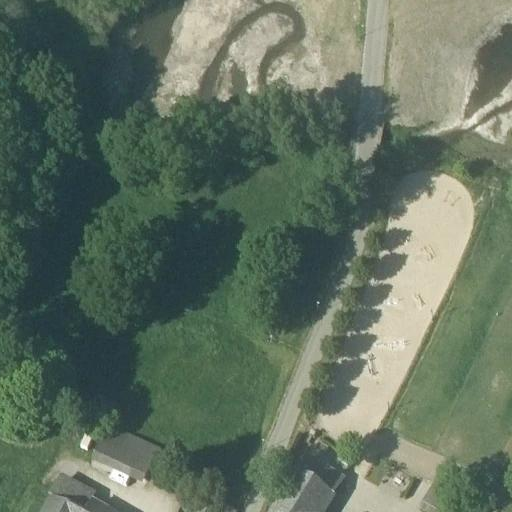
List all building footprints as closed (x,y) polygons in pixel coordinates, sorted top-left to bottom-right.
[(159,453),(107,430),(94,460),(146,483),(159,453)] [(342,482),(307,460),(297,476),(332,497),(342,482)] [(323,511),(332,497),(297,476),(274,511),(323,511)] [(95,501),(60,483),(51,502),(71,511),(89,511),(92,506),(95,501)] [(452,511),(459,500),(435,485),(420,510),(423,511),(452,511)] [(71,511),(51,502),(45,511),(71,511)] [(232,511),(215,502),(208,511),(232,511)]
